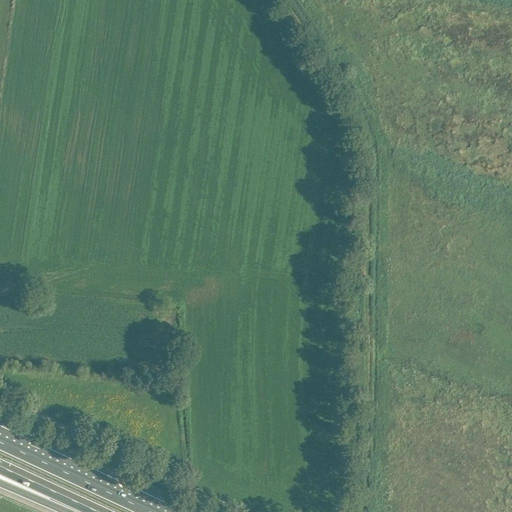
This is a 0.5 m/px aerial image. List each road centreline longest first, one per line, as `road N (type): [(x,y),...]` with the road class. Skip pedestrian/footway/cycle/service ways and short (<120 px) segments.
road 1 (track): [(0,398),(240,511)]
road 2 (motorway): [(150,511),(0,442)]
